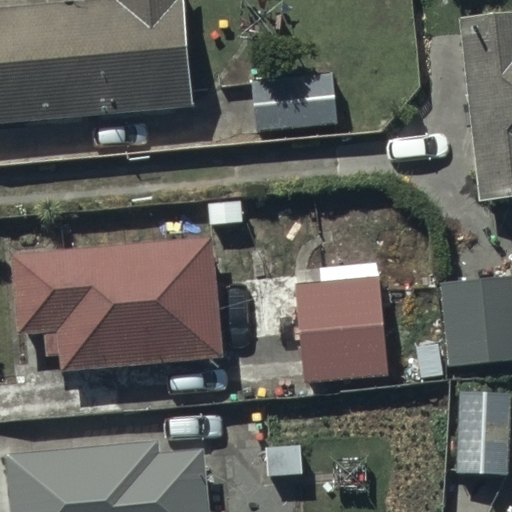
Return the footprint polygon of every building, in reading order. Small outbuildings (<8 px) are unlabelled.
[(0,119),(189,104),(180,0),(41,0),(0,3),(0,119)] [(511,12),(458,18),(476,200),(511,196),(511,12)] [(332,74),(250,82),(255,131),(337,123),(332,74)] [(210,239),(10,250),(15,331),(43,330),(44,354),(57,353),(58,368),(217,359),(210,239)] [(378,277),(296,284),(305,385),(387,377),(378,277)] [(511,277),(438,284),(446,371),(511,365),(511,277)] [(508,390),(455,388),(453,471),(506,472),(508,390)] [(153,437),(3,451),(9,511),(206,511),(201,449),(155,454),(153,437)]
